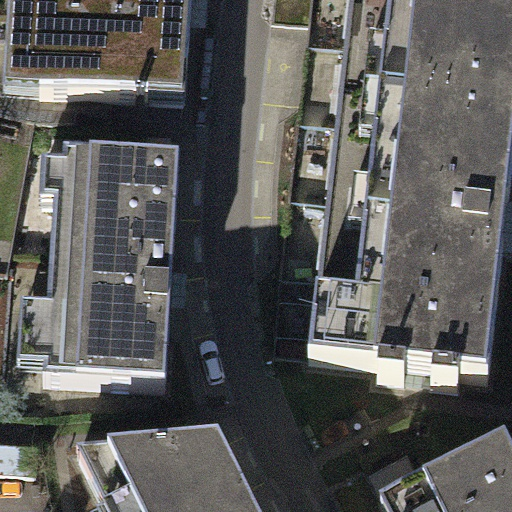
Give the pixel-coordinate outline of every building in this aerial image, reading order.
[(11,0),(6,97),(186,110),(192,0),(11,0)] [(511,0),(343,0),(303,373),(414,383),(492,391),(509,212),(511,184),(511,0)] [(165,177),(39,171),(36,235),(68,237),(63,319),(13,317),(10,376),(41,377),(40,394),(154,399),(160,287),(165,177)] [(511,511),(511,447),(508,439),(382,505),(386,511),(511,511)] [(250,511),(218,446),(76,460),(101,511),(250,511)]
